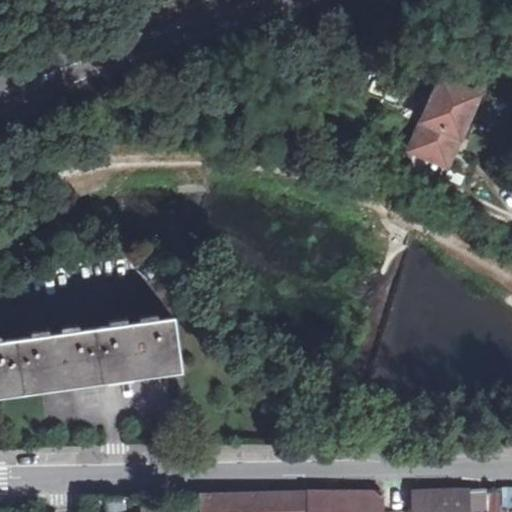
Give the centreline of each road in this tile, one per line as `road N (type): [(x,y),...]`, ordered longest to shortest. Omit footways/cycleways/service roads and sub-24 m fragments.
road 1 (residential): [(74,477),(511,470)]
road 2 (secondary): [(0,92),(262,0)]
road 3 (residential): [(511,214),(328,143)]
